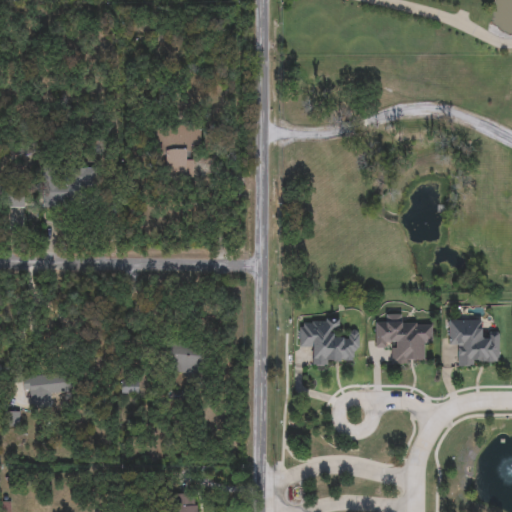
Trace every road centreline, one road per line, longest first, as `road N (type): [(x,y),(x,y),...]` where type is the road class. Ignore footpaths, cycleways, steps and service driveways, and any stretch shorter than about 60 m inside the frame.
road 1 (tertiary): [(259,511),(267,0)]
road 2 (residential): [(263,266),(0,264)]
road 3 (residential): [(414,482),(357,466),(261,486)]
road 4 (residential): [(414,482),(438,420),(480,402),(511,401)]
